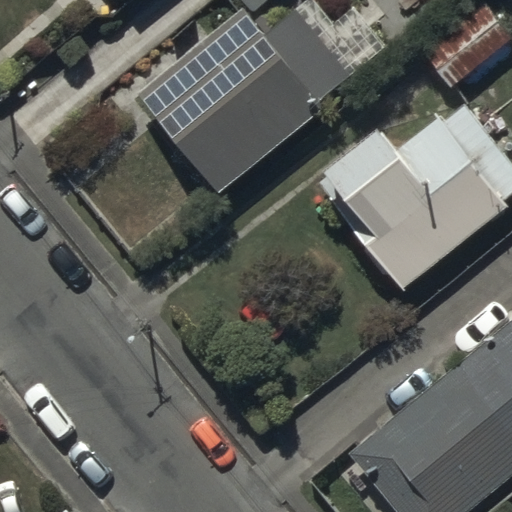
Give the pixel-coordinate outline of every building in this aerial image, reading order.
[(70,0),(83,15),(100,0),(117,0),(124,8),(131,3),(136,9),(146,0),(70,0)] [(511,43),(487,12),(426,62),(457,100),(511,55),(511,43)] [(142,108),(223,211),(330,126),(321,115),(351,91),(296,23),(265,47),(247,25),(142,108)] [(385,146),(324,192),(408,302),(511,222),(508,217),(511,213),(511,169),(469,113),(400,166),(385,146)] [(511,336),(353,465),(391,511),(483,511),(511,489),(511,336)]
